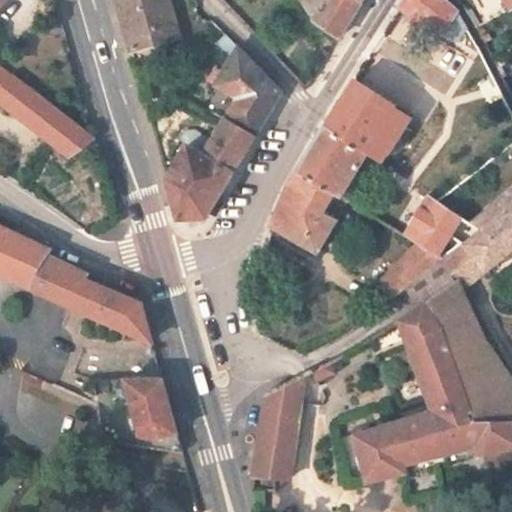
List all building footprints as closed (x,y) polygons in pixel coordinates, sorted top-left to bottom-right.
[(117,0),(132,51),(179,38),(168,0),(117,0)] [(300,0),(308,11),(311,7),(314,0),(300,0)] [(339,38),(362,1),(360,0),(314,0),(311,7),(314,20),(339,38)] [(458,11),(446,0),(404,0),(400,7),(429,26),(430,24),(444,33),(458,11)] [(511,0),(473,0),(486,24),(511,9),(511,0)] [(467,28),(458,11),(444,33),(459,42),(461,39),(467,28)] [(474,38),(467,28),(461,39),(466,45),(474,38)] [(218,42),(233,57),(238,48),(226,35),(218,42)] [(478,46),(474,38),(466,45),(473,53),(478,46)] [(254,138),(281,92),(238,48),(233,57),(216,85),(219,87),(238,99),(235,105),(213,141),(205,155),(188,145),(168,179),(179,219),(207,218),(233,172),(254,138)] [(12,75),(0,65),(0,75),(8,81),(12,75)] [(0,101),(48,139),(70,156),(95,140),(66,117),(12,75),(8,81),(0,90),(0,101)] [(215,93),(235,105),(238,99),(219,87),(215,93)] [(367,153),(325,125),(298,169),(341,196),(367,153)] [(341,196),(298,169),(272,226),(318,252),(349,201),(341,196)] [(464,244),(485,271),(511,249),(511,190),(472,223),(482,229),(464,244)] [(429,195),(405,235),(419,243),(444,258),(462,245),(464,244),(482,229),(472,223),(429,195)] [(0,273),(152,341),(141,304),(86,280),(89,274),(48,255),(52,251),(0,227),(0,273)] [(378,285),(393,299),(407,288),(406,287),(444,258),(419,243),(378,285)] [(462,289),(485,271),(464,244),(462,245),(444,258),(458,281),(462,289)] [(458,281),(444,258),(406,287),(407,288),(420,307),(426,302),(458,281)] [(458,281),(426,302),(442,324),(473,412),(471,413),(473,422),(511,421),(511,381),(489,347),(462,289),(458,281)] [(478,446),(480,454),(511,446),(511,421),(473,422),(471,413),(473,412),(442,324),(426,302),(420,307),(399,320),(433,410),(356,434),(369,481),(408,472),(406,464),(478,446)] [(335,373),(330,362),(327,363),(323,365),(311,370),(312,373),(314,375),(315,378),(316,379),(318,380),(319,380),(321,380),(323,380),(335,373)] [(183,453),(177,432),(163,379),(94,381),(103,443),(183,453)] [(301,403),(288,382),(267,393),(254,477),(253,490),(275,492),(276,477),(291,478),(301,403)]
